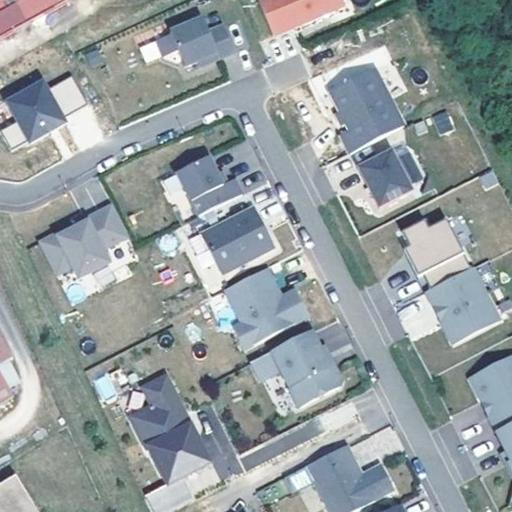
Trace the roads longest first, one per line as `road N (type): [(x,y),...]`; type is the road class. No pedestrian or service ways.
road 1 (residential): [(250,87),(470,511)]
road 2 (residential): [(0,190),(43,183),(250,87)]
